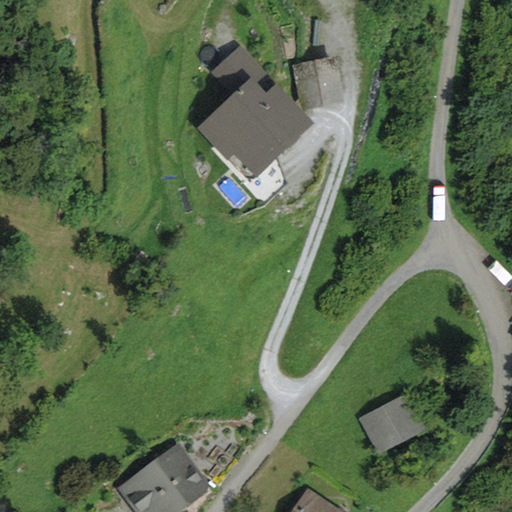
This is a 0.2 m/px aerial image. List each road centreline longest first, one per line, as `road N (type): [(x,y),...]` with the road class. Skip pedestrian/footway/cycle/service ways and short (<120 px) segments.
road 1 (residential): [(453,244),(419,257),(362,319),(214,511)]
road 2 (residential): [(416,511),(479,441),(504,374),(500,338),(453,244)]
road 3 (residential): [(453,244),(436,197),(458,0)]
